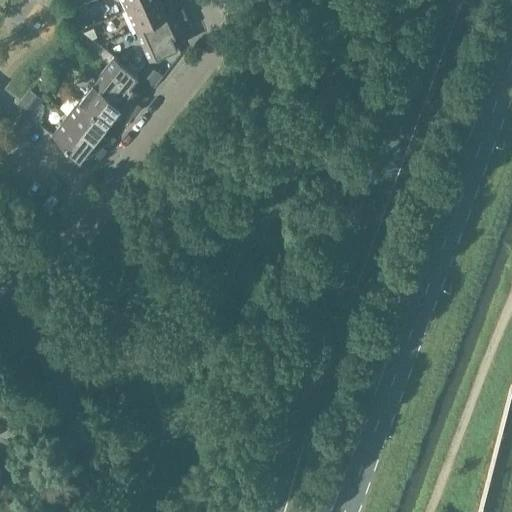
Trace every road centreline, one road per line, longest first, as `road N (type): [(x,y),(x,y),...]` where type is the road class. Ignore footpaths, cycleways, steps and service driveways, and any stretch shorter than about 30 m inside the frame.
road 1 (primary): [(450,0),(263,511)]
road 2 (primary): [(343,511),(511,60)]
road 3 (residential): [(93,210),(206,61),(213,29),(201,0)]
